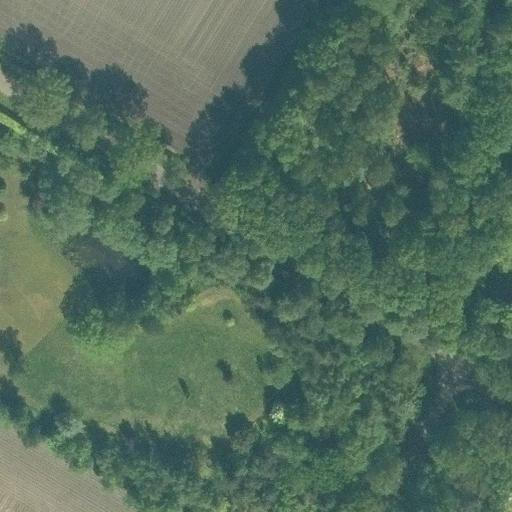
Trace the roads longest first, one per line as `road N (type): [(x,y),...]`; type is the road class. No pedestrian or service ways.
road 1 (tertiary): [(470,351),(0,78)]
road 2 (unclassified): [(375,511),(470,351)]
